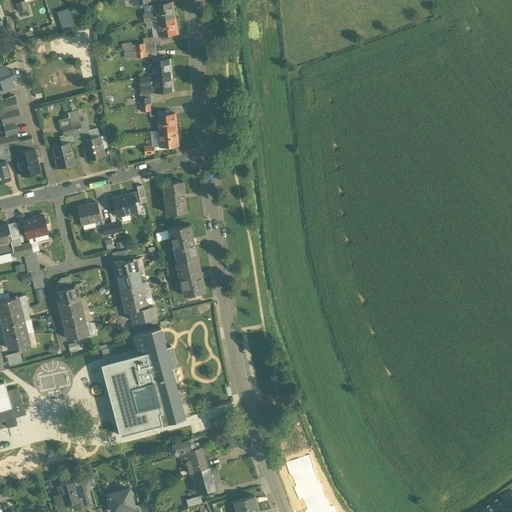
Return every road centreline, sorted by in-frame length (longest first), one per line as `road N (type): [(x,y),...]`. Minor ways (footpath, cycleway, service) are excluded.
road 1 (residential): [(206,155),(242,391),(287,511)]
road 2 (residential): [(7,0),(55,193)]
road 3 (residential): [(206,155),(55,193)]
road 4 (residential): [(192,0),(206,155)]
